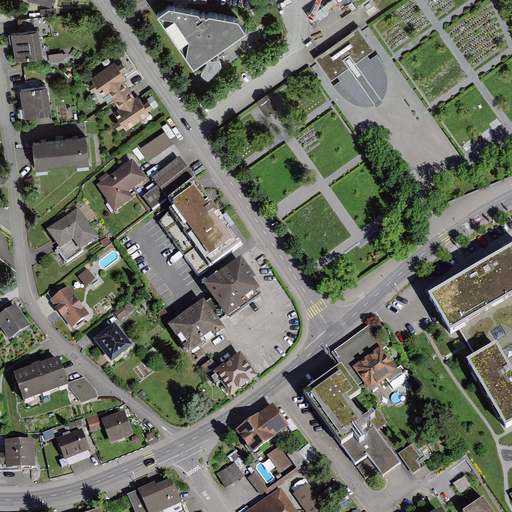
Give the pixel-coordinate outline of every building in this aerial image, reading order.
[(245,28),(238,17),(168,3),(157,11),(192,64),(245,28)] [(51,15),(19,19),(21,32),(15,32),(20,65),(48,61),(45,39),(54,38),(51,15)] [(363,30),(320,62),(338,88),(348,98),(358,105),(371,105),(387,96),(391,85),(390,72),(385,62),(376,49),(363,30)] [(114,99),(127,90),(122,82),(126,79),(122,72),(128,68),(124,62),(117,67),(115,62),(92,77),(95,82),(90,86),(94,91),(99,88),(103,94),(108,90),(114,99)] [(52,86),(22,89),(25,115),(55,112),(52,86)] [(127,90),(114,99),(120,108),(114,111),(119,119),(116,122),(120,127),(124,125),(126,128),(149,113),(147,109),(153,105),(149,99),(142,104),(137,96),(133,99),(127,90)] [(270,95),(259,102),(268,115),(279,108),(270,95)] [(93,131),(38,138),(42,166),(96,159),(93,131)] [(174,144),(166,132),(142,149),(149,160),(174,144)] [(193,177),(179,157),(153,177),(158,185),(143,196),(151,207),(193,177)] [(148,180),(136,164),(102,189),(118,212),(135,199),(131,193),(148,180)] [(243,244),(196,180),(170,198),(176,205),(160,223),(199,276),(243,244)] [(101,240),(82,212),(52,231),(64,249),(78,240),(84,250),(101,240)] [(511,253),(471,277),(431,301),(506,429),(511,425),(511,253)] [(249,261),(214,287),(238,319),(273,293),(249,261)] [(95,278),(88,269),(79,276),(86,285),(95,278)] [(68,286),(50,300),(72,328),(90,314),(68,286)] [(209,302),(176,328),(197,356),(231,330),(209,302)] [(114,313),(120,320),(127,315),(122,307),(114,313)] [(1,324),(14,344),(35,328),(22,308),(1,324)] [(132,345),(115,322),(93,338),(110,361),(132,345)] [(335,355),(349,372),(369,398),(404,371),(371,328),(335,355)] [(240,354),(213,373),(232,400),(260,381),(240,354)] [(59,355),(13,371),(24,400),(67,384),(82,403),(97,397),(95,390),(84,377),(69,383),(59,355)] [(369,398),(349,372),(316,397),(353,445),(347,450),(360,467),(373,457),(388,478),(405,465),(359,405),(369,398)] [(278,408),(242,433),(257,455),(293,430),(278,408)] [(104,421),(111,442),(130,435),(123,414),(104,421)] [(57,438),(68,467),(98,456),(87,427),(57,438)] [(40,441),(9,442),(9,472),(41,472),(40,441)] [(416,446),(404,454),(417,474),(425,469),(419,461),(424,457),(416,446)] [(301,450),(291,457),(301,470),(318,457),(311,448),(304,454),(301,450)] [(281,450),(271,457),(283,473),(293,466),(281,450)] [(245,480),(237,466),(220,475),(228,490),(245,480)] [(468,470),(449,483),(466,508),(485,495),(468,470)] [(188,511),(174,478),(133,495),(139,511),(188,511)] [(328,511),(311,487),(298,496),(308,511),(328,511)] [(295,511),(281,490),(249,511),(295,511)] [(491,511),(483,500),(466,511),(491,511)]
